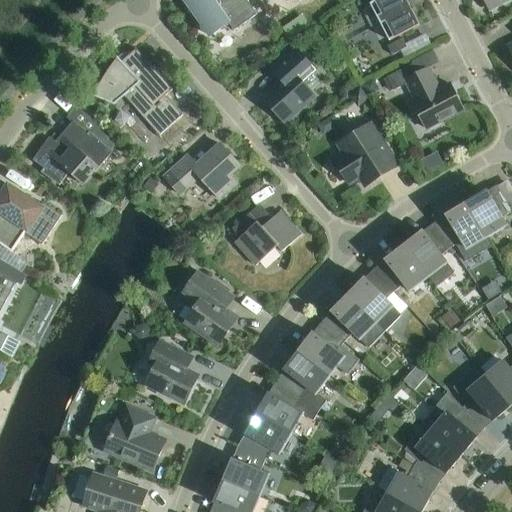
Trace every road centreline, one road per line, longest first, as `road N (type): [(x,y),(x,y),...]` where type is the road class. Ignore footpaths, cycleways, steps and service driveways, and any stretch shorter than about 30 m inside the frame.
road 1 (residential): [(350,248),(136,3)]
road 2 (residential): [(179,511),(233,394),(350,248)]
road 3 (residential): [(0,148),(101,30),(136,3)]
road 4 (residential): [(350,248),(511,143)]
road 5 (residential): [(447,0),(511,130)]
